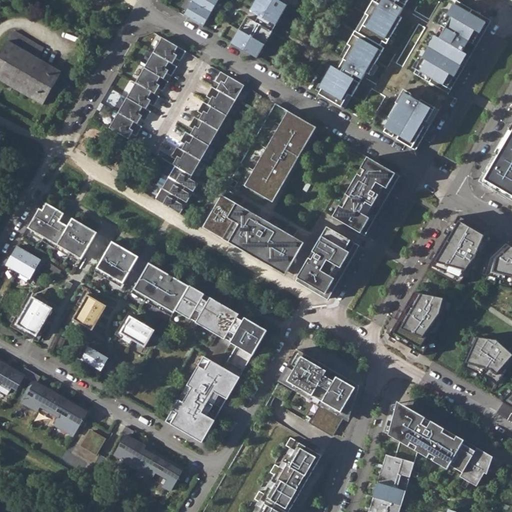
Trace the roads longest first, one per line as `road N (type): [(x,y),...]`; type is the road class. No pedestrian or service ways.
road 1 (residential): [(0,342),(215,469),(295,329),(332,322)]
road 2 (residential): [(420,171),(139,4)]
road 3 (residential): [(509,16),(420,171)]
road 4 (residential): [(374,346),(380,316),(451,190)]
road 5 (residential): [(420,171),(332,322)]
road 6 (residential): [(333,511),(374,346)]
road 7 (residential): [(139,4),(55,150)]
road 8 (residential): [(511,428),(374,346)]
road 9 (residential): [(451,190),(511,84)]
